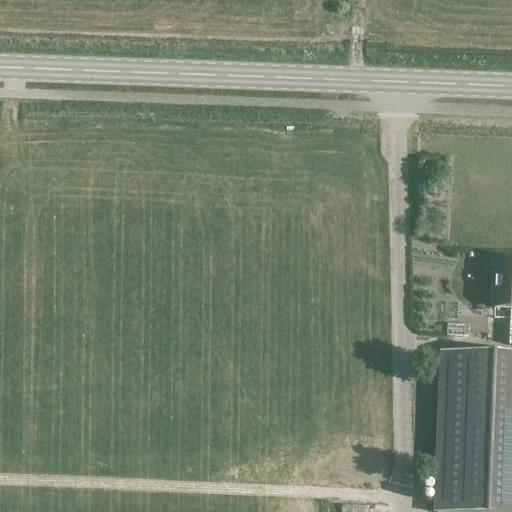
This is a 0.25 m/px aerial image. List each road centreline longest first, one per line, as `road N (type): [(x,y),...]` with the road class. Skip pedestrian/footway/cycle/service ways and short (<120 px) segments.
road 1 (secondary): [(511,86),(0,68)]
road 2 (track): [(403,494),(0,479)]
